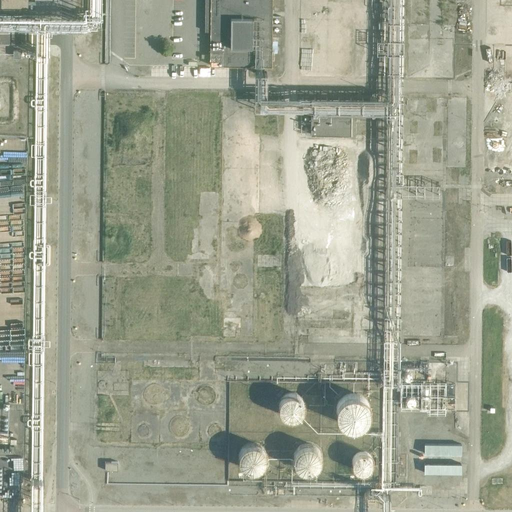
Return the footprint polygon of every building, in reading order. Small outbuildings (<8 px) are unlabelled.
[(0,0),(0,10),(27,11),(26,0),(0,0)] [(204,0),(204,31),(210,31),(210,65),(220,66),(220,75),(247,76),(247,66),(271,66),(271,0),(204,0)] [(310,115),(310,134),(350,135),(350,116),(310,115)] [(444,139),(444,128),(433,128),(432,138),(444,139)] [(300,165),(306,165),(306,150),(313,150),(313,153),(320,153),(320,143),(301,142),(300,165)] [(321,148),(332,150),(333,144),(322,142),(321,148)] [(207,166),(205,179),(213,180),(214,173),(217,173),(218,167),(207,166)] [(139,181),(139,193),(147,193),(147,181),(139,181)] [(111,254),(134,255),(135,249),(151,250),(152,233),(122,232),(122,224),(112,224),(111,254)] [(248,249),(247,228),(229,229),(229,249),(248,249)] [(444,268),(453,268),(453,257),(445,256),(444,268)] [(385,264),(383,272),(393,275),(396,267),(385,264)] [(148,282),(136,304),(153,313),(165,291),(148,282)] [(186,284),(171,291),(173,295),(167,297),(173,311),(194,301),(186,284)] [(334,310),(334,319),(348,319),(348,310),(334,310)] [(138,376),(150,376),(150,358),(137,358),(138,376)] [(162,406),(170,380),(154,375),(146,401),(162,406)] [(449,411),(449,378),(424,377),(424,405),(432,405),(432,410),(449,411)] [(219,382),(201,381),(200,404),(218,405),(219,382)] [(0,399),(13,400),(13,395),(23,396),(24,391),(0,389),(0,399)] [(368,413),(369,409),(368,406),(367,402),(365,399),(363,396),(360,394),(357,392),(353,391),(349,391),(346,391),(342,393),(339,395),(337,397),(335,400),(333,402),(332,406),(332,409),(332,413),(333,416),(335,419),(337,422),(341,425),(344,427),(348,428),(351,428),(355,427),(359,426),(361,424),(363,422),(366,419),(367,416),(368,413)] [(302,411),(302,408),(302,405),(301,402),(300,399),(298,398),(297,396),(294,395),(291,394),(289,394),(286,394),(283,394),(280,396),(278,398),(277,399),(275,402),(275,404),(274,407),(274,410),(275,413),(277,416),(278,418),(280,419),(282,420),(286,422),(288,422),(290,422),(293,421),(296,420),(298,418),(300,416),(301,413),(302,411)] [(264,462),(264,460),(263,457),(263,454),(261,452),(259,449),(256,447),(252,446),(250,446),(248,446),(245,446),(242,448),(240,449),(238,452),(237,454),(236,456),(236,459),(236,462),(236,465),(238,467),(239,469),(242,471),(244,473),(247,473),(249,474),(253,473),(255,473),(258,471),(260,469),(261,467),(263,465),(264,462)] [(319,463),(319,460),(319,458),(318,455),(317,453),(315,450),(313,449),(311,447),(306,446),(303,447),(300,447),(298,449),(295,450),(294,452),(292,454),(292,457),(291,460),(291,463),(292,466),(293,468),(295,470),(297,472),(300,473),(302,474),(305,475),(308,474),(311,473),(313,472),(315,470),(317,468),(318,466),(319,463)] [(369,466),(369,465),(368,461),(366,458),(363,455),(361,455),(359,454),(357,454),(355,455),(352,457),(350,459),(350,460),(349,462),(349,464),(349,468),(350,470),(351,471),(354,474),(356,474),(358,475),(361,474),(363,474),(366,472),(367,470),(368,468),(369,466)]
